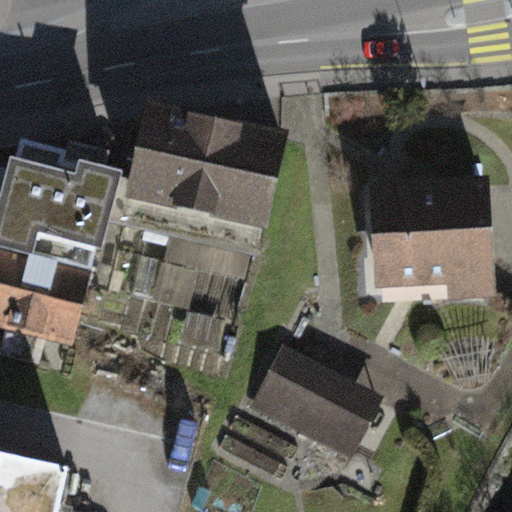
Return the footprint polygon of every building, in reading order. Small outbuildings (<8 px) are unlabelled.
[(310,161),(160,125),(133,237),(284,273),(310,161)] [(128,188),(16,160),(0,225),(0,335),(86,357),(128,188)] [(511,240),(509,201),(380,210),(387,318),(511,309),(511,240)] [(378,397),(293,356),(242,459),(328,500),(378,397)] [(0,511),(83,511),(92,480),(0,458),(0,511)]
